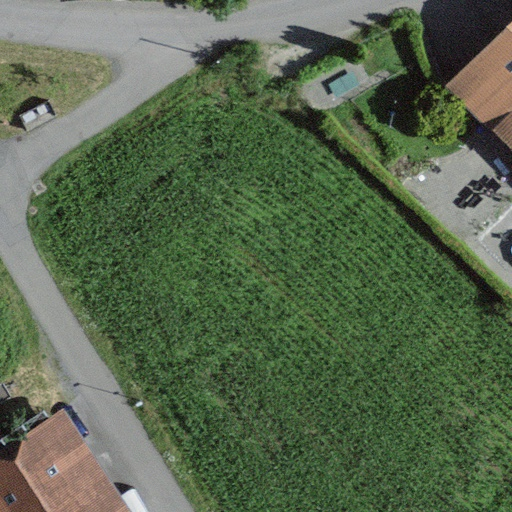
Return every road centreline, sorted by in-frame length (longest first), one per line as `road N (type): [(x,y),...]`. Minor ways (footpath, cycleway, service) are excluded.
road 1 (residential): [(0,219),(187,511)]
road 2 (residential): [(0,172),(125,93),(187,32)]
road 3 (residential): [(187,32),(0,15)]
road 4 (residential): [(331,0),(187,32)]
